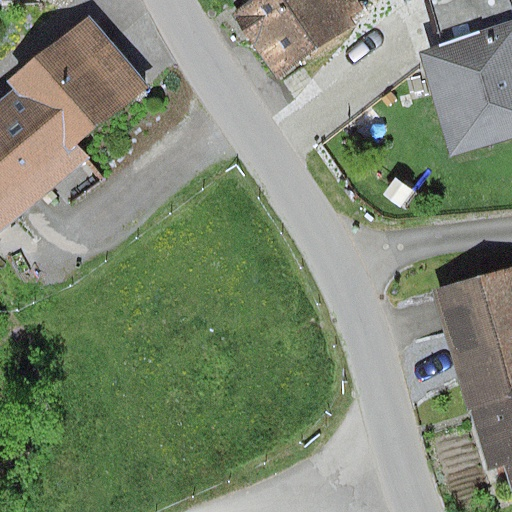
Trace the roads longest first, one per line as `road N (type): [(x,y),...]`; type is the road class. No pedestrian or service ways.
road 1 (residential): [(330,250),(174,0)]
road 2 (residential): [(395,430),(218,511)]
road 3 (residential): [(395,430),(330,250)]
road 4 (residential): [(330,250),(511,233)]
